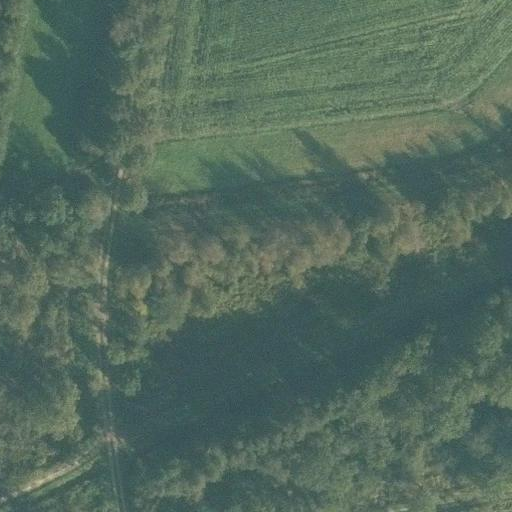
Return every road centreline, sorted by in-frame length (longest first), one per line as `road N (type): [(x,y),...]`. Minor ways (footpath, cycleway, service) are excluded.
road 1 (track): [(144,0),(99,266),(104,438),(118,511)]
road 2 (track): [(104,438),(137,433),(511,257)]
road 3 (track): [(108,222),(142,230),(476,178),(511,159)]
road 4 (track): [(0,199),(96,163),(120,165)]
road 5 (track): [(104,438),(78,463),(0,497)]
